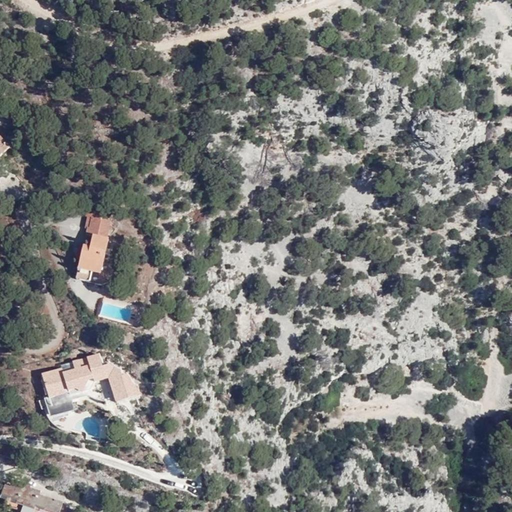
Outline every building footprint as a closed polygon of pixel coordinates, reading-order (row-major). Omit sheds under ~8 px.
[(0,157),(11,147),(0,135),(0,157)] [(88,227),(90,228),(92,217),(100,219),(101,212),(89,210),(85,228),(88,228),(88,227)] [(91,248),(84,246),(76,279),(101,284),(111,282),(112,276),(101,273),(109,240),(107,239),(111,221),(100,219),(92,217),(90,228),(88,227),(88,228),(86,235),(93,236),(91,248)] [(99,354),(87,358),(89,367),(87,368),(88,372),(92,374),(95,383),(107,379),(102,366),(99,354)] [(65,416),(61,404),(52,407),(50,400),(70,393),(68,388),(79,384),(82,393),(83,393),(91,390),(95,383),(92,374),(88,372),(87,368),(89,367),(87,358),(61,367),(62,370),(42,376),(49,399),(41,402),(44,410),(45,409),(49,418),(52,423),(57,428),(63,431),(74,434),(76,422),(65,416)] [(110,364),(102,366),(107,379),(109,378),(122,374),(120,370),(110,364)] [(122,374),(109,378),(112,389),(131,383),(126,375),(122,376),(122,374)] [(131,383),(112,389),(117,403),(141,395),(138,385),(134,386),(131,383)] [(70,393),(50,400),(52,407),(61,404),(85,397),(83,393),(82,393),(79,384),(68,388),(70,393)] [(6,484),(2,498),(18,502),(16,506),(24,508),(22,511),(34,511),(36,507),(46,510),(45,511),(60,511),(63,503),(40,496),(42,491),(31,488),(32,486),(22,483),(20,489),(6,484)]
